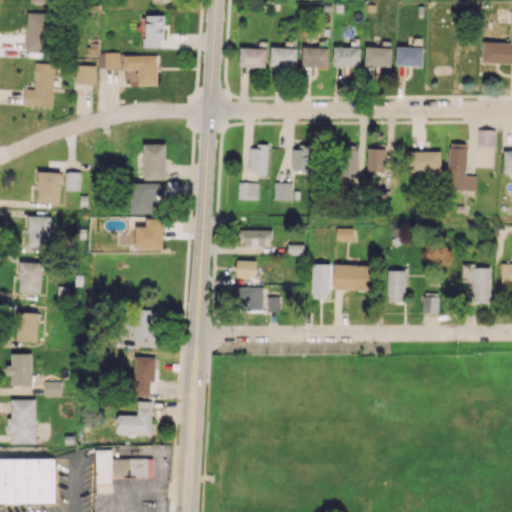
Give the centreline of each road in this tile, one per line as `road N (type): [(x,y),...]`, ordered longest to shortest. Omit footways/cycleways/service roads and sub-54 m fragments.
road 1 (secondary): [(216,0),(187,511)]
road 2 (residential): [(511,332),(197,334)]
road 3 (residential): [(511,108),(210,111)]
road 4 (residential): [(210,111),(126,113),(0,156)]
